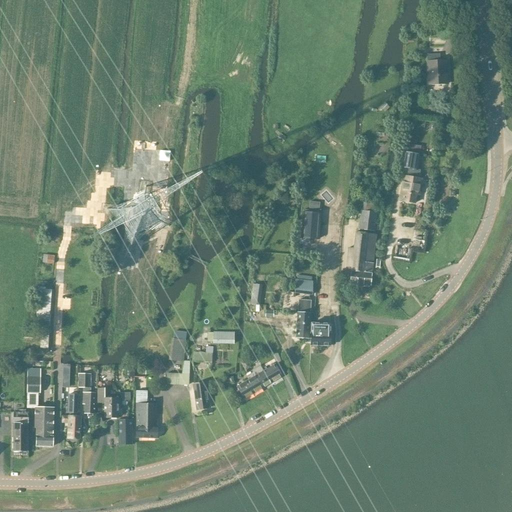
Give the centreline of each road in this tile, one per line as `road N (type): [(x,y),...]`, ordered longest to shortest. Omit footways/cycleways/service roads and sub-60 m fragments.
road 1 (tertiary): [(0,483),(90,481),(185,461),(368,359),(413,325),(469,258),(490,208),(496,144)]
road 2 (secondary): [(496,144),(480,0)]
